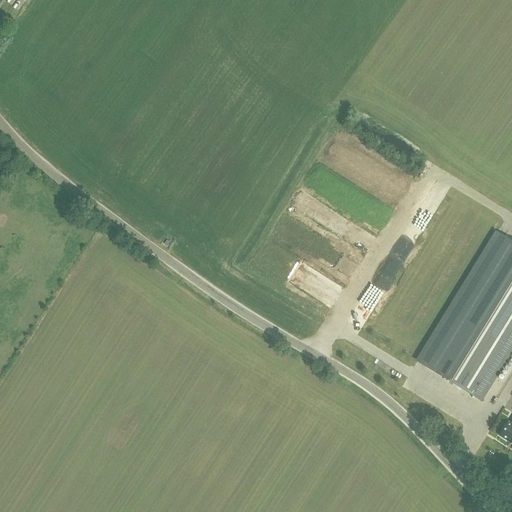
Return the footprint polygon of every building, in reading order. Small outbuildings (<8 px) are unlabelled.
[(318,181),(322,184),(329,173),(325,170),(318,181)] [(427,367),(455,384),(461,388),(460,388),(461,389),(469,393),(480,399),(489,384),(511,347),(511,242),(497,233),(418,362),(427,367)] [(292,279),(302,260),(273,245),(263,264),(292,279)] [(306,272),(301,280),(317,289),(322,281),(306,272)] [(500,436),(503,438),(509,442),(508,443),(511,444),(511,422),(511,424),(509,423),(509,422),(508,422),(499,436),(500,437),(500,436)]
